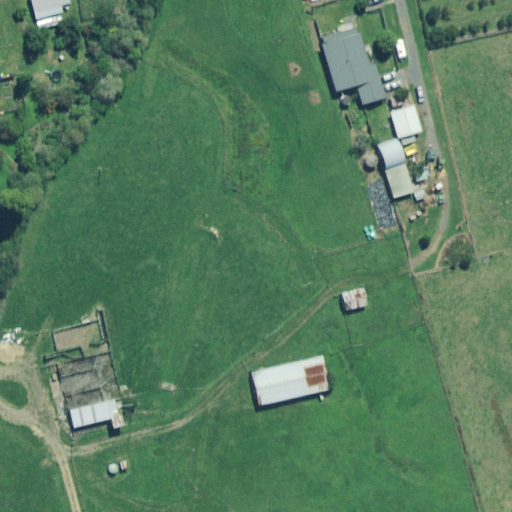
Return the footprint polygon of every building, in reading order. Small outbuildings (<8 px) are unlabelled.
[(66,3),(65,0),(27,0),(36,29),(61,21),(57,6),(66,3)] [(351,28),(319,38),(322,46),(318,47),(332,93),(354,86),(360,106),(384,99),(373,65),(367,66),(358,35),(354,36),(351,28)] [(0,112),(21,109),(17,84),(0,86),(0,112)] [(386,98),(390,108),(404,104),(400,94),(386,98)] [(419,132),(411,106),(388,113),(396,139),(419,132)] [(401,162),(394,140),(375,147),(382,168),(401,162)] [(361,160),(361,162),(362,165),(362,166),(363,167),(364,168),(366,168),(367,169),(368,169),(370,169),(371,169),(372,169),(374,168),(375,167),(376,166),(376,165),(377,164),(377,162),(377,161),(377,159),(376,158),(376,157),(375,156),(374,155),(373,154),(371,154),(370,153),(369,153),(367,153),(366,154),(365,155),(364,155),(363,157),(362,158),(361,159),(361,160)] [(412,192),(404,165),(383,171),(391,198),(412,192)] [(421,167),(411,170),(415,184),(425,181),(421,167)] [(361,288),(339,294),(344,312),(366,306),(361,288)] [(326,390),(318,357),(249,373),(257,406),(326,390)] [(127,396),(66,411),(70,427),(105,419),(108,429),(120,426),(118,416),(131,413),(127,396)]
